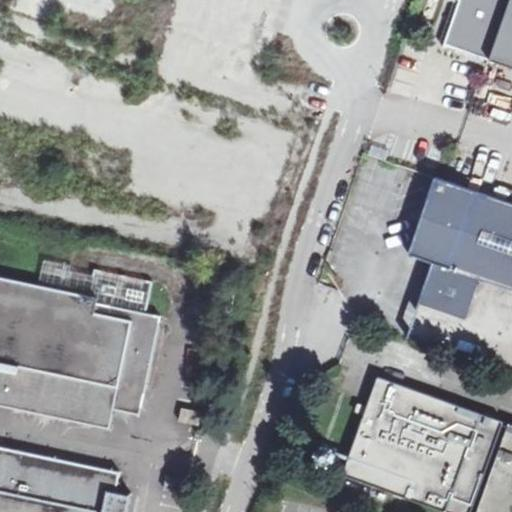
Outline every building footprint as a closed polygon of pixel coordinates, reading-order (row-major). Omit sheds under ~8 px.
[(511,0),(456,0),(459,1),(443,45),(511,69),(511,0)] [(511,206),(432,180),(406,257),(431,265),(417,305),(464,320),(477,280),(511,292),(511,206)] [(0,407),(109,431),(113,412),(115,404),(123,407),(137,397),(139,389),(145,391),(161,320),(147,317),(98,306),(99,301),(89,299),(0,280),(0,407)] [(376,380),(341,478),(434,511),(471,511),(503,425),(376,380)] [(140,417),(145,391),(139,389),(137,397),(123,407),(115,404),(113,412),(140,417)] [(203,414),(184,410),(181,424),(200,427),(203,414)] [(511,511),(511,428),(507,426),(476,511),(511,511)] [(121,511),(114,503),(116,494),(120,474),(0,449),(0,511),(121,511)] [(166,479),(163,491),(184,496),(187,483),(166,479)] [(127,511),(131,498),(116,494),(114,503),(121,511),(127,511)]
